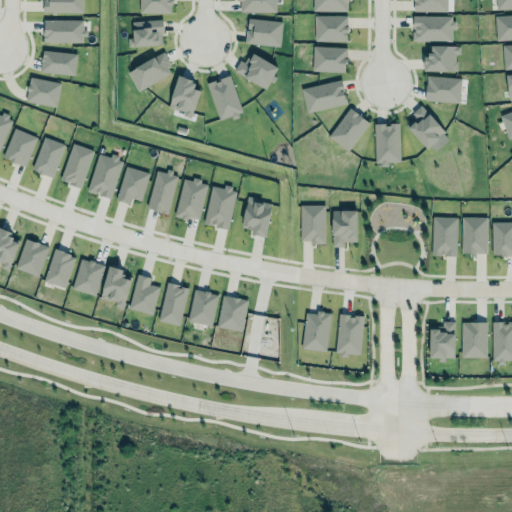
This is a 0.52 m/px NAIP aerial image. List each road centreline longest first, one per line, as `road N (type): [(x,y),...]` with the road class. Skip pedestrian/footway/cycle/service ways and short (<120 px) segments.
road 1 (residential): [(511,286),(385,284),(235,263),(99,229),(0,191)]
road 2 (secondary): [(0,350),(208,408),(384,430),(511,432)]
road 3 (secondary): [(384,399),(214,376),(0,314)]
road 4 (residential): [(0,472),(142,511)]
